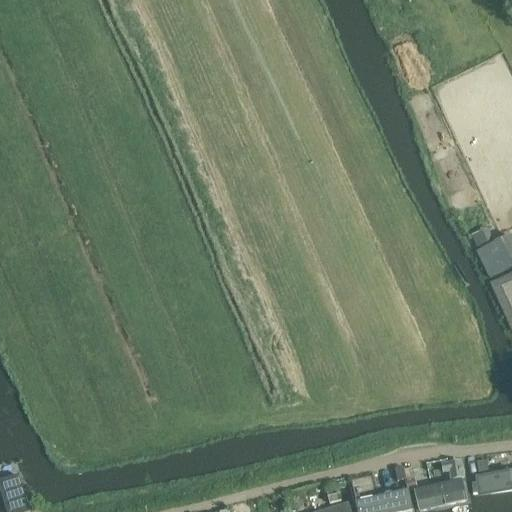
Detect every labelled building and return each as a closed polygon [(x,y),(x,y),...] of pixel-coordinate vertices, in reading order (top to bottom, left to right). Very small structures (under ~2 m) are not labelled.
[(484,231),(471,237),(477,251),(490,246),(484,231)] [(511,235),(478,252),(490,279),(511,268),(511,235)] [(511,275),(491,285),(508,322),(511,320),(511,298),(509,292),(511,290),(511,275)] [(487,462),(477,463),(478,473),(488,472),(487,465),(487,462)] [(460,463),(442,466),(444,473),(450,472),(452,481),(462,479),(460,463)] [(403,468),(395,470),(398,482),(406,480),(403,468)] [(511,473),(468,480),(471,500),(511,494),(511,473)] [(358,499),(379,494),(375,475),(354,479),(358,499)] [(27,511),(18,480),(0,485),(0,494),(5,511),(27,511)] [(416,488),(414,480),(406,482),(408,490),(416,488)] [(464,482),(413,493),(417,511),(434,511),(468,505),(464,482)] [(350,499),(347,486),(338,488),(339,494),(341,494),(343,501),(350,499)] [(413,511),(409,492),(354,505),(355,511),(413,511)] [(328,498),(329,505),(341,503),(339,496),(328,498)]
